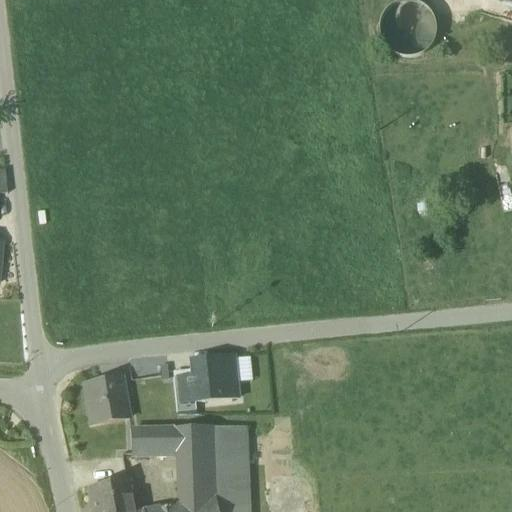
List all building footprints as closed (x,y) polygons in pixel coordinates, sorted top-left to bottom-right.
[(380,26),(380,36),(385,46),(392,54),(402,58),(412,59),(422,56),(430,49),(436,40),(437,29),(435,19),(429,10),(421,4),(410,2),(400,3),(391,8),(384,16),(380,26)] [(232,358),(188,363),(190,378),(184,378),(185,390),(191,389),(193,405),(194,405),(237,401),(232,358)] [(184,378),(172,380),(176,415),(195,413),(194,405),(193,405),(191,389),(185,390),(184,378)] [(83,387),(90,427),(128,420),(124,401),(119,402),(116,381),(83,387)] [(121,381),(116,381),(119,402),(124,401),(121,381)] [(213,430),(214,468),(246,467),(245,429),(213,430)] [(179,456),(181,507),(214,501),(216,501),(214,468),(213,430),(130,432),(131,457),(179,456)] [(248,511),(246,467),(214,468),(216,501),(214,501),(215,511),(248,511)] [(93,511),(132,511),(127,483),(87,490),(90,507),(93,507),(93,511)] [(215,511),(214,501),(181,507),(154,511),(215,511)]
